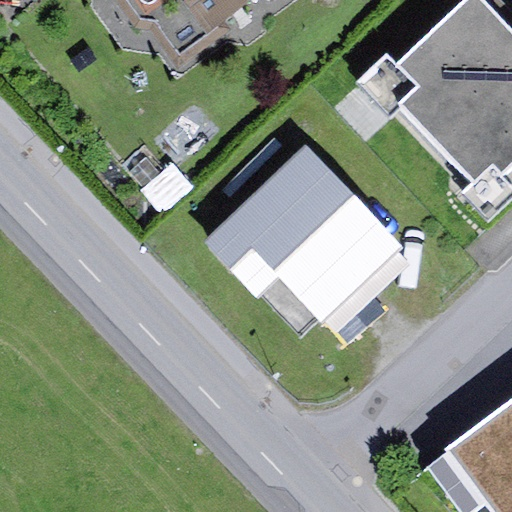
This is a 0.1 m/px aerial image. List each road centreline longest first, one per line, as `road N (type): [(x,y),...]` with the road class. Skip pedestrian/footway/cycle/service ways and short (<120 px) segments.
road 1 (primary): [(0,183),(294,495)]
road 2 (residential): [(294,495),(511,292)]
